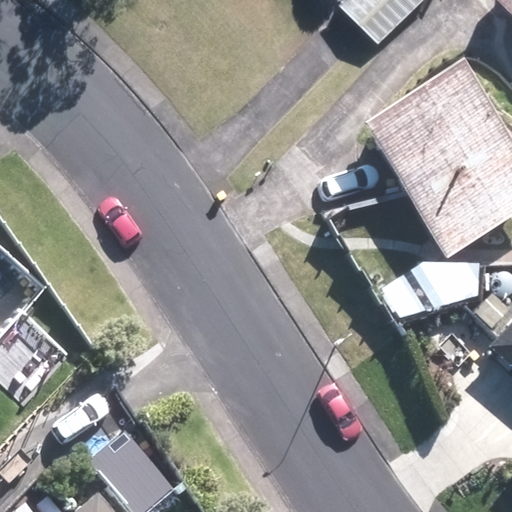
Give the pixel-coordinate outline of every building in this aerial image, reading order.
[(415,0),(338,0),(337,2),(376,40),(415,0)] [(511,0),(501,0),(511,10),(511,0)] [(511,143),(459,60),(360,122),(446,259),(511,217),(511,143)] [(511,303),(494,286),(471,310),(497,334),(483,349),(511,375),(511,303)] [(125,430),(84,466),(123,511),(149,511),(176,489),(125,430)] [(111,511),(93,491),(69,511),(111,511)]
